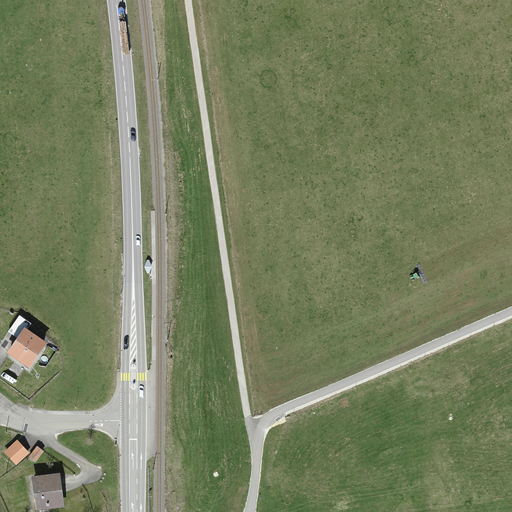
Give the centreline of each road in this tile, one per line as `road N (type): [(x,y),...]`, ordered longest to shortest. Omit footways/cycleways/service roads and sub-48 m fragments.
road 1 (track): [(257,448),(187,0)]
road 2 (primary): [(115,0),(130,172),(133,419)]
road 3 (track): [(511,310),(266,419),(249,511)]
road 4 (unclassified): [(0,405),(28,422),(133,419)]
